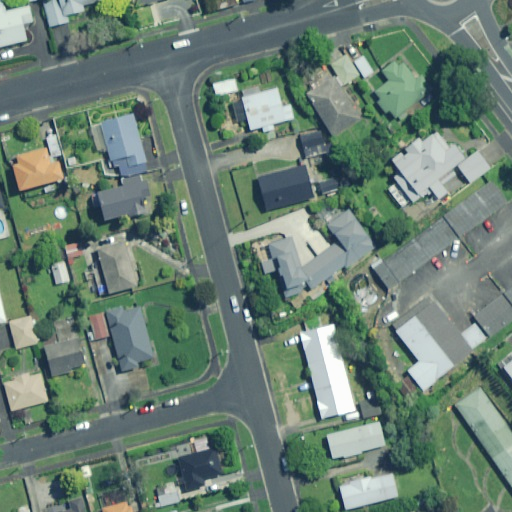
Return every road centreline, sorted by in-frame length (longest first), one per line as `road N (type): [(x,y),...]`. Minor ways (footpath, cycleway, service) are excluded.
road 1 (residential): [(167,59),(255,392)]
road 2 (residential): [(255,392),(0,457)]
road 3 (residential): [(167,59),(394,0)]
road 4 (residential): [(0,101),(167,59)]
road 5 (residential): [(255,392),(286,511)]
